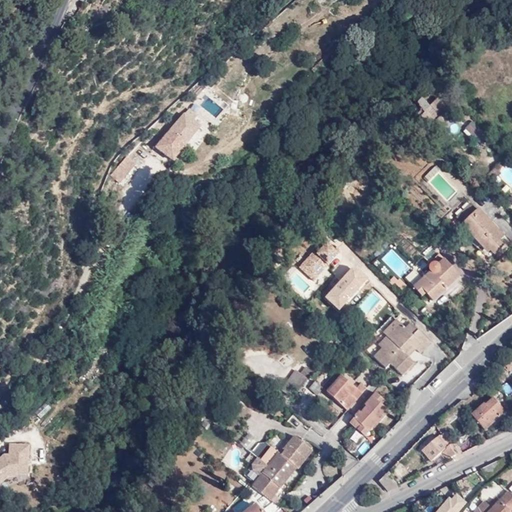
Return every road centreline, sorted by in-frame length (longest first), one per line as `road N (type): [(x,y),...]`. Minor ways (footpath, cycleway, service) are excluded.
road 1 (primary): [(511,336),(333,504)]
road 2 (residential): [(0,416),(37,377),(104,234)]
road 3 (tertiary): [(0,146),(61,0)]
road 4 (residential): [(370,511),(511,441)]
